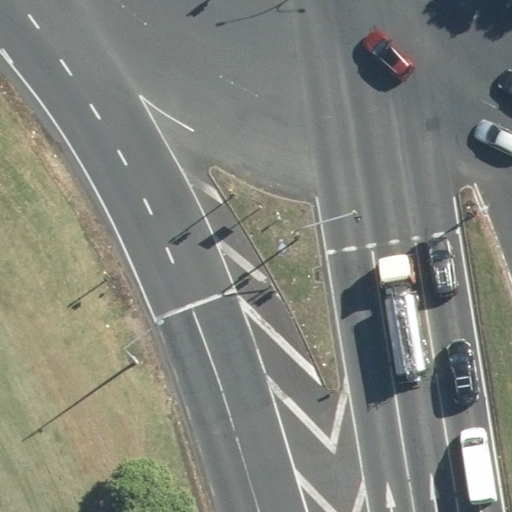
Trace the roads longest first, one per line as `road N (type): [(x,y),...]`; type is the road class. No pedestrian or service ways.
road 1 (motorway): [(258,511),(140,184),(15,0)]
road 2 (primary): [(417,511),(355,116)]
road 3 (motorway): [(355,116),(298,110),(231,78),(117,0)]
road 4 (motorway): [(511,129),(355,116)]
